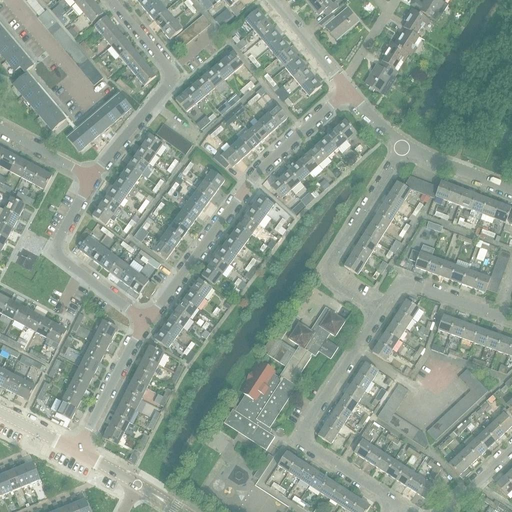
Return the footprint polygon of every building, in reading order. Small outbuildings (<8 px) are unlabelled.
[(28,0),(26,2),(39,17),(45,12),(34,0),(28,0)] [(91,0),(79,0),(75,4),(83,14),(95,4),(91,0)] [(140,0),(137,3),(145,12),(158,2),(156,0),(140,0)] [(222,0),(230,9),(240,0),(222,0)] [(323,12),(327,17),(331,14),(338,8),(334,3),(332,5),(327,0),(305,0),(319,16),(323,12)] [(437,23),(448,5),(443,2),(438,0),(425,0),(422,5),(414,0),(413,0),(410,6),(437,23)] [(158,2),(145,12),(153,22),(166,11),(158,2)] [(95,4),(83,14),(91,24),(103,14),(95,4)] [(239,13),(245,8),(241,4),(235,9),(239,13)] [(61,15),(55,8),(51,11),(57,19),(61,15)] [(319,24),(323,29),(325,27),(336,41),(348,31),(347,30),(357,21),(347,9),(335,19),(331,14),(327,17),(319,24)] [(407,23),(404,28),(419,38),(416,36),(421,27),(424,29),(429,21),(411,9),(404,21),(407,23)] [(221,28),(233,17),(227,10),(214,20),(221,28)] [(245,21),(253,30),(265,20),(257,10),(245,21)] [(47,11),(45,12),(39,17),(37,19),(44,27),(53,19),(47,11)] [(166,11),(153,22),(161,31),(174,21),(166,11)] [(61,15),(57,19),(63,25),(67,22),(61,15)] [(210,26),(202,16),(198,20),(205,29),(210,26)] [(94,28),(102,38),(114,28),(106,18),(94,28)] [(53,19),(44,27),(47,31),(57,23),(53,19)] [(205,29),(198,20),(193,24),(201,33),(205,29)] [(265,20),(253,30),(261,40),(273,30),(265,20)] [(174,21),(161,31),(170,41),(182,30),(174,21)] [(57,23),(47,31),(51,36),(60,28),(57,23)] [(201,33),(193,24),(188,28),(196,37),(201,33)] [(29,61),(0,26),(0,53),(16,72),(21,68),(23,70),(25,73),(33,66),(29,61)] [(60,28),(51,36),(55,40),(64,33),(60,28)] [(74,38),(78,35),(72,28),(68,31),(74,38)] [(114,28),(102,38),(111,47),(122,37),(114,28)] [(196,37),(188,28),(184,32),(192,41),(196,37)] [(390,43),(411,57),(416,48),(414,46),(419,38),(404,28),(403,28),(406,30),(403,35),(400,33),(393,45),(390,43)] [(273,30),(261,40),(269,50),(281,39),(273,30)] [(192,41),(184,32),(179,35),(187,45),(192,41)] [(64,33),(55,40),(59,45),(68,37),(64,33)] [(187,45),(179,35),(175,39),(182,48),(187,45)] [(68,37),(59,45),(63,49),(72,42),(68,37)] [(122,37),(111,47),(119,57),(131,47),(122,37)] [(281,39),(269,50),(277,59),(289,49),(281,39)] [(239,42),(235,46),(239,51),(247,45),(242,40),(239,42)] [(72,42),(63,49),(67,54),(76,46),(72,42)] [(79,45),(85,52),(89,49),(83,42),(79,45)] [(385,57),(382,62),(397,72),(397,71),(394,70),(400,61),(403,63),(408,55),(411,57),(390,43),(382,55),(385,57)] [(76,46),(67,54),(70,59),(80,51),(76,46)] [(131,47),(119,57),(127,67),(139,57),(131,47)] [(89,49),(85,52),(91,59),(95,56),(89,49)] [(289,49),(277,59),(285,69),(297,58),(289,49)] [(80,51),(70,59),(74,63),(83,56),(80,51)] [(233,53),(223,61),(233,73),(243,65),(233,53)] [(83,56),(74,63),(78,68),(87,60),(83,56)] [(139,57),(127,67),(135,77),(147,67),(139,57)] [(297,58),(285,69),(293,78),(305,68),(297,58)] [(87,60),(78,68),(82,73),(91,65),(87,60)] [(223,61),(213,69),(224,81),(233,73),(223,61)] [(96,65),(102,72),(105,69),(100,62),(96,65)] [(397,72),(382,62),(379,67),(376,66),(365,84),(379,93),(391,75),(394,77),(397,72)] [(91,65),(82,73),(86,77),(95,69),(91,65)] [(147,67),(135,77),(144,87),(156,77),(147,67)] [(305,68),(293,78),(301,88),(313,77),(305,68)] [(95,69),(86,77),(93,86),(103,79),(95,69)] [(105,69),(102,72),(107,79),(111,76),(105,69)] [(213,69),(204,77),(214,89),(224,81),(213,69)] [(66,120),(27,74),(14,86),(52,131),(66,120)] [(204,77),(194,85),(205,97),(214,89),(204,77)] [(313,77),(301,88),(309,97),(321,87),(313,77)] [(115,83),(122,89),(125,85),(118,79),(115,83)] [(125,85),(122,89),(129,95),(132,91),(125,85)] [(194,85),(185,93),(195,105),(205,97),(194,85)] [(195,105),(185,93),(175,101),(185,113),(195,105)] [(79,153),(131,109),(119,96),(68,139),(79,153)] [(237,118),(246,110),(242,105),(232,113),(234,115),(237,118)] [(277,106),(267,115),(278,127),(287,118),(277,106)] [(231,124),(237,118),(234,115),(228,120),(231,124)] [(267,115),(258,123),(269,135),(278,127),(267,115)] [(211,124),(210,123),(207,120),(205,117),(195,125),(200,131),(201,131),(202,132),(211,124)] [(345,121),(335,129),(346,141),(356,133),(345,121)] [(258,123),(249,132),(260,143),(269,135),(258,123)] [(156,135),(161,138),(168,129),(163,125),(157,133),(156,135)] [(168,129),(161,138),(165,142),(172,132),(168,129)] [(335,129),(326,138),(337,150),(346,141),(335,129)] [(172,132),(165,142),(170,145),(177,136),(172,132)] [(249,132),(240,140),(250,152),(260,143),(249,132)] [(150,136),(142,146),(155,155),(163,145),(150,136)] [(177,136),(170,145),(175,149),(182,139),(177,136)] [(326,138),(317,146),(328,158),(337,150),(326,138)] [(182,139),(175,149),(180,152),(187,142),(182,139)] [(240,140),(230,148),(241,160),(250,152),(240,140)] [(187,142),(180,152),(185,156),(192,146),(187,142)] [(142,146),(135,156),(148,165),(155,155),(142,146)] [(317,146),(308,154),(319,166),(328,158),(317,146)] [(230,148),(225,153),(222,149),(212,158),(224,168),(228,165),(232,169),(241,160),(230,148)] [(6,152),(0,163),(0,166),(10,172),(18,158),(6,152)] [(308,154),(299,162),(309,174),(319,166),(308,154)] [(135,156),(128,166),(141,175),(148,165),(135,156)] [(18,158),(10,172),(21,178),(29,164),(18,158)] [(299,162),(289,171),(300,183),(309,174),(299,162)] [(29,164),(21,178),(33,184),(40,170),(29,164)] [(128,166),(121,176),(134,186),(141,175),(128,166)] [(40,170),(33,184),(44,190),(52,176),(40,170)] [(211,171),(204,182),(217,191),(224,181),(211,171)] [(289,171),(280,179),(291,191),(300,183),(289,171)] [(121,176),(114,186),(127,196),(134,186),(121,176)] [(410,177),(403,187),(410,191),(411,190),(415,179),(410,177)] [(291,191),(280,179),(271,187),(281,199),(291,191)] [(415,179),(411,190),(417,193),(421,181),(415,179)] [(324,180),(319,185),(320,186),(324,191),(329,186),(324,180)] [(421,181),(417,193),(423,195),(427,183),(421,181)] [(204,182),(196,192),(209,201),(217,191),(204,182)] [(397,182),(390,193),(404,202),(411,191),(410,191),(403,187),(397,182)] [(438,188),(435,197),(447,202),(453,186),(441,182),(438,188)] [(427,183),(423,195),(428,197),(433,186),(427,183)] [(4,184),(1,189),(9,193),(11,189),(4,184)] [(114,186),(106,197),(119,206),(127,196),(114,186)] [(433,186),(428,197),(434,199),(435,197),(438,188),(433,186)] [(453,186),(447,202),(458,206),(464,191),(453,186)] [(464,191),(458,206),(470,210),(476,195),(464,191)] [(16,196),(24,201),(26,196),(18,192),(16,196)] [(196,192),(189,202),(202,211),(209,201),(196,192)] [(390,193),(383,204),(397,212),(404,202),(390,193)] [(476,195),(470,210),(482,215),(487,200),(476,195)] [(26,196),(24,201),(32,205),(34,201),(26,196)] [(260,196),(253,206),(266,216),(273,205),(260,196)] [(106,197),(99,207),(112,216),(119,206),(106,197)] [(11,198),(4,210),(19,218),(25,206),(11,198)] [(487,200),(482,215),(493,219),(499,204),(487,200)] [(189,202),(182,211),(195,221),(202,211),(189,202)] [(383,204),(377,214),(391,223),(397,212),(383,204)] [(499,204),(493,219),(505,224),(511,208),(499,204)] [(253,206),(246,216),(259,225),(266,216),(253,206)] [(112,216),(99,207),(92,217),(105,226),(112,216)] [(4,210),(0,218),(0,221),(13,229),(19,218),(4,210)] [(182,211),(174,221),(187,231),(195,221),(182,211)] [(377,214),(370,225),(384,233),(391,223),(377,214)] [(246,216),(238,226),(251,235),(259,225),(246,216)] [(0,221),(0,236),(7,240),(13,229),(0,221)] [(174,221),(167,231),(180,241),(187,231),(174,221)] [(370,225),(364,235),(378,244),(384,233),(370,225)] [(442,229),(443,228),(436,225),(434,231),(441,233),(442,229)] [(238,226),(231,236),(244,245),(251,235),(238,226)] [(88,237),(92,233),(92,232),(86,229),(79,238),(85,242),(88,237)] [(167,231),(160,241),(173,251),(180,241),(167,231)] [(364,235),(357,246),(371,254),(378,244),(364,235)] [(231,236),(224,246),(237,255),(244,245),(231,236)] [(88,257),(97,244),(88,237),(85,242),(79,250),(88,257)] [(267,247),(272,250),(277,244),(272,240),(267,247)] [(173,251),(160,241),(152,252),(165,261),(173,251)] [(396,241),(389,251),(392,253),(394,254),(401,244),(396,241)] [(98,264),(107,251),(97,244),(88,257),(98,264)] [(224,246),(216,256),(229,265),(237,255),(224,246)] [(357,246),(351,256),(364,265),(371,254),(357,246)] [(426,272),(431,257),(412,250),(409,260),(416,262),(414,267),(426,272)] [(108,272),(118,259),(107,251),(98,264),(108,272)] [(500,251),(498,257),(508,260),(510,255),(500,251)] [(216,256),(209,266),(222,275),(229,265),(216,256)] [(364,265),(351,256),(344,267),(358,275),(364,265)] [(431,257),(426,272),(438,276),(443,262),(431,257)] [(498,257),(496,262),(506,266),(508,260),(498,257)] [(150,258),(147,263),(157,270),(160,265),(150,258)] [(118,259),(108,272),(119,280),(128,266),(118,259)] [(443,262),(438,276),(450,280),(455,266),(443,262)] [(496,262),(494,268),(504,271),(506,266),(496,262)] [(129,287),(138,274),(128,266),(119,280),(129,287)] [(222,275),(209,266),(201,276),(214,286),(222,275)] [(381,275),(385,269),(380,266),(376,272),(379,274),(381,275)] [(455,266),(450,280),(461,284),(466,270),(455,266)] [(494,268),(492,273),(502,277),(504,271),(494,268)] [(466,270),(461,284),(473,288),(478,274),(466,270)] [(500,283),(502,277),(492,273),(490,279),(500,283)] [(149,281),(138,274),(129,287),(139,295),(140,293),(143,294),(143,295),(150,298),(156,285),(152,281),(150,283),(149,282),(149,281)] [(486,290),(488,284),(490,279),(478,274),(473,288),(485,293),(486,290)] [(199,279),(192,289),(204,299),(212,288),(199,279)] [(490,279),(488,284),(498,288),(500,283),(490,279)] [(488,284),(486,290),(496,294),(498,288),(488,284)] [(192,289),(184,299),(197,309),(204,299),(192,289)] [(0,294),(0,313),(2,315),(10,300),(0,294)] [(184,299),(177,309),(190,319),(197,309),(184,299)] [(10,300),(2,315),(13,321),(21,306),(10,300)] [(406,300),(399,311),(412,320),(419,309),(406,300)] [(21,306),(13,321),(25,327),(32,312),(21,306)] [(331,359),(338,347),(326,340),(330,334),(335,337),(346,320),(325,307),(311,330),(299,322),(288,339),(299,346),(304,349),(305,348),(312,353),(311,354),(312,354),(315,357),(319,352),(331,359)] [(177,309),(170,319),(182,329),(190,319),(177,309)] [(399,311),(393,322),(405,330),(412,320),(399,311)] [(32,312),(25,327),(36,333),(44,319),(32,312)] [(80,314),(75,322),(80,324),(84,316),(80,314)] [(438,330),(450,335),(455,320),(443,316),(438,330)] [(44,319),(36,333),(47,339),(55,325),(44,319)] [(170,319),(162,329),(175,339),(182,329),(170,319)] [(455,320),(450,335),(462,339),(467,324),(455,320)] [(103,321),(97,333),(111,340),(117,328),(103,321)] [(80,324),(75,322),(71,330),(76,332),(80,324)] [(393,322),(386,332),(399,340),(405,330),(393,322)] [(467,324),(462,339),(473,343),(478,328),(467,324)] [(55,325),(47,339),(59,345),(67,331),(55,325)] [(283,336),(288,329),(284,327),(279,333),(283,336)] [(478,328),(473,343),(485,347),(490,333),(478,328)] [(175,339),(162,329),(155,340),(168,349),(175,339)] [(206,340),(210,334),(206,331),(202,336),(206,340)] [(277,332),(274,337),(280,341),(283,336),(279,333),(277,332)] [(386,332),(379,342),(392,350),(399,340),(386,332)] [(97,333),(91,344),(105,352),(111,340),(97,333)] [(490,333),(485,347),(496,351),(501,337),(490,333)] [(280,341),(274,337),(272,336),(262,352),(264,353),(286,367),(279,377),(275,375),(276,374),(258,362),(240,390),(246,394),(237,408),(235,406),(224,424),(266,451),(275,437),(270,434),(271,430),(272,430),(269,428),(296,386),(292,384),(294,381),(295,382),(311,357),(310,357),(312,354),(311,354),(312,353),(305,348),(304,349),(299,346),(296,351),(280,341)] [(68,337),(64,345),(68,347),(73,339),(68,337)] [(511,340),(501,337),(496,351),(508,355),(511,343),(511,340)] [(6,342),(14,346),(17,342),(9,338),(6,342)] [(17,342),(14,346),(22,351),(25,346),(17,342)] [(392,350),(379,342),(372,353),(385,361),(392,350)] [(91,344),(85,356),(100,363),(105,352),(91,344)] [(1,350),(9,354),(11,350),(3,345),(1,350)] [(68,347),(64,345),(60,353),(64,355),(68,347)] [(149,346),(144,358),(158,365),(164,354),(149,346)] [(11,350),(9,354),(17,358),(19,354),(11,350)] [(29,354),(37,358),(39,354),(31,350),(29,354)] [(39,354),(37,358),(45,362),(47,358),(39,354)] [(85,356),(79,367),(94,374),(100,363),(85,356)] [(24,361),(32,366),(34,361),(26,357),(24,361)] [(144,358),(138,370),(152,377),(158,365),(144,358)] [(57,370),(61,362),(56,360),(52,368),(57,370)] [(34,361),(32,366),(40,370),(42,365),(34,361)] [(366,363),(358,374),(371,382),(378,371),(366,363)] [(178,366),(174,374),(179,376),(183,368),(178,366)] [(79,367),(74,379),(88,386),(94,374),(79,367)] [(57,370),(52,368),(48,376),(53,378),(57,370)] [(1,369),(0,371),(0,386),(5,389),(13,375),(1,369)] [(459,377),(463,382),(471,374),(467,369),(459,377)] [(138,370),(132,381),(146,388),(152,377),(138,370)] [(179,376),(174,374),(170,382),(175,384),(179,376)] [(358,374),(352,384),(365,392),(371,382),(358,374)] [(471,374),(463,382),(467,386),(475,378),(471,374)] [(13,375),(5,389),(17,395),(24,381),(13,375)] [(475,378),(467,386),(471,391),(479,399),(488,391),(475,378)] [(74,379),(68,390),(83,397),(88,386),(74,379)] [(24,381),(17,395),(28,401),(36,387),(24,381)] [(132,381),(126,392),(141,400),(146,388),(132,381)] [(45,382),(41,391),(45,393),(49,385),(45,382)] [(352,384),(345,394),(358,403),(365,392),(352,384)] [(398,384),(395,389),(405,396),(408,390),(398,384)] [(167,388),(163,396),(168,399),(172,391),(167,388)] [(395,389),(392,394),(402,401),(405,396),(395,389)] [(68,390),(62,401),(77,409),(83,397),(68,390)] [(45,393),(41,391),(37,399),(41,401),(45,393)] [(471,391),(466,395),(475,403),(479,399),(471,391)] [(126,392),(120,404),(135,411),(141,400),(126,392)] [(345,394),(338,405),(351,413),(358,403),(345,394)] [(392,394),(389,399),(398,406),(402,401),(392,394)] [(466,395),(462,399),(470,408),(475,403),(466,395)] [(168,399),(163,396),(159,405),(163,407),(168,399)] [(377,418),(387,424),(393,414),(398,406),(389,399),(377,418)] [(462,399),(458,403),(466,412),(470,408),(462,399)] [(77,409),(62,401),(56,413),(71,421),(77,409)] [(458,403),(453,407),(461,416),(466,412),(458,403)] [(120,404),(115,415),(129,423),(135,411),(120,404)] [(338,405),(331,415),(344,424),(351,413),(338,405)] [(453,407),(449,411),(457,420),(461,416),(453,407)] [(156,411),(152,420),(156,422),(160,414),(156,411)] [(449,411),(444,415),(453,424),(457,420),(449,411)] [(393,414),(387,424),(392,427),(398,417),(393,414)] [(511,422),(503,414),(494,422),(505,433),(511,426),(511,422)] [(115,415),(109,427),(123,434),(129,423),(115,415)] [(331,415),(325,426),(338,434),(344,424),(331,415)] [(444,415),(440,419),(448,428),(453,424),(444,415)] [(398,417),(392,427),(397,431),(404,420),(398,417)] [(440,419),(436,423),(444,432),(448,428),(440,419)] [(156,422),(152,420),(148,428),(152,430),(156,422)] [(404,420),(397,431),(402,434),(409,424),(404,420)] [(494,422),(485,431),(496,442),(505,433),(494,422)] [(369,444),(373,439),(369,436),(373,429),(371,427),(373,424),(370,423),(356,444),(358,446),(354,453),(365,460),(373,447),(369,444)] [(436,423),(431,427),(439,436),(444,432),(436,423)] [(409,424),(402,434),(407,437),(414,427),(409,424)] [(338,434),(325,426),(318,436),(331,445),(338,434)] [(123,434),(109,427),(103,439),(117,446),(123,434)] [(414,427),(407,437),(413,440),(419,430),(414,427)] [(439,436),(431,427),(427,431),(435,440),(439,436)] [(424,433),(419,430),(413,440),(424,448),(427,444),(424,433)] [(485,431),(476,439),(487,450),(496,442),(485,431)] [(144,434),(140,442),(145,444),(149,436),(144,434)] [(476,439),(467,448),(478,459),(487,450),(476,439)] [(145,444),(140,442),(136,450),(141,452),(145,444)] [(373,447),(365,460),(375,467),(384,454),(373,447)] [(467,448),(458,456),(469,467),(478,459),(467,448)] [(278,465),(288,473),(297,459),(286,452),(278,465)] [(270,463),(274,458),(273,457),(268,454),(265,460),(270,463)] [(384,454),(375,467),(385,474),(394,460),(384,454)] [(469,467),(458,456),(449,465),(459,476),(469,467)] [(297,459),(288,473),(299,479),(308,466),(297,459)] [(394,460),(385,474),(396,480),(404,467),(394,460)] [(33,462),(23,466),(31,484),(40,480),(33,462)] [(438,474),(441,469),(435,465),(433,468),(432,470),(438,474)] [(23,466),(14,469),(22,487),(31,484),(23,466)] [(308,466),(299,479),(309,486),(318,472),(308,466)] [(404,467),(396,480),(406,487),(415,474),(404,467)] [(14,469),(5,473),(12,491),(22,487),(14,469)] [(318,472),(309,486),(319,493),(328,479),(318,472)] [(5,473),(0,475),(0,487),(3,495),(12,491),(5,473)] [(415,474),(406,487),(417,494),(425,481),(415,474)] [(511,490),(511,483),(505,476),(496,485),(506,496),(511,490)] [(328,479),(319,493),(330,500),(339,486),(328,479)] [(425,481),(417,494),(427,501),(436,488),(425,481)] [(339,486),(330,500),(340,506),(349,493),(339,486)] [(349,493),(340,506),(348,511),(351,511),(359,500),(349,493)] [(90,511),(85,499),(76,503),(79,511),(90,511)] [(359,500),(351,511),(366,511),(370,507),(359,500)] [(79,511),(76,503),(67,506),(68,511),(79,511)]
